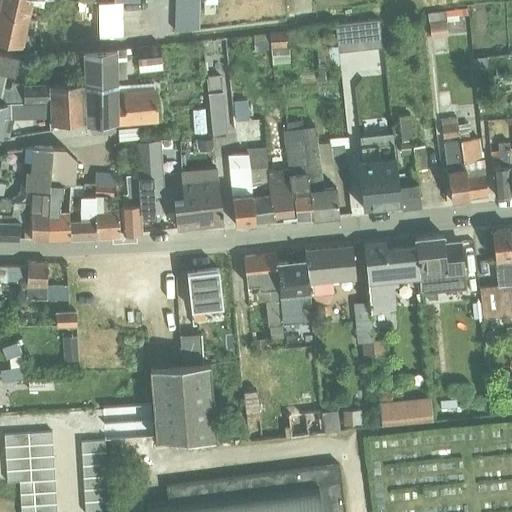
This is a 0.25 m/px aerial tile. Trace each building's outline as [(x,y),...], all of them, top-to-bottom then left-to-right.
[(0,0),(0,13),(29,19),(50,24),(50,19),(62,19),(63,12),(44,8),(31,6),(9,0),(0,0)] [(44,8),(63,12),(66,0),(9,0),(31,6),(44,8)] [(175,0),(175,31),(200,29),(200,0),(175,0)] [(204,0),(204,13),(218,13),(217,0),(204,0)] [(123,2),(77,2),(78,40),(124,39),(123,2)] [(467,9),(428,14),(431,39),(448,37),(446,23),(459,21),(459,17),(468,16),(467,9)] [(29,19),(0,13),(0,40),(36,45),(36,34),(26,34),(29,19)] [(379,22),(337,25),(340,52),(383,48),(379,22)] [(287,32),(270,33),(273,65),(290,63),(289,48),(287,49),(287,32)] [(267,34),(254,35),(255,51),(269,50),(267,34)] [(325,39),(318,40),(321,84),(326,84),(325,65),(340,64),(338,47),(326,48),(325,39)] [(160,45),(137,47),(139,72),(163,70),(160,45)] [(497,47),(486,47),(489,86),(492,86),(493,106),(511,105),(511,54),(498,56),(497,47)] [(84,82),(86,121),(118,119),(116,86),(116,79),(115,49),(83,52),(84,82)] [(115,49),(116,79),(128,78),(127,49),(115,49)] [(0,71),(5,73),(16,74),(18,55),(0,51),(0,71)] [(0,100),(6,102),(49,100),(48,82),(12,82),(11,88),(4,88),(5,73),(0,71),(0,100)] [(221,76),(207,77),(212,137),(227,136),(221,76)] [(49,100),(51,116),(51,124),(86,121),(84,82),(48,82),(49,100)] [(116,86),(118,119),(118,124),(158,122),(155,82),(116,86)] [(6,102),(0,100),(0,139),(8,138),(14,117),(51,116),(49,100),(6,102)] [(247,100),(233,101),(236,121),(248,120),(247,100)] [(206,109),(192,110),(194,134),(207,134),(206,109)] [(411,115),(399,116),(402,141),(413,140),(411,115)] [(457,118),(441,120),(444,139),(460,137),(461,141),(444,143),(452,201),(470,199),(488,197),(480,139),(470,140),(469,133),(471,133),(470,124),(458,125),(457,118)] [(302,121),(287,123),(287,130),(303,128),(302,121)] [(304,140),(313,219),(339,216),(336,187),(325,188),(323,171),(347,169),(344,139),(331,140),(332,142),(319,144),(316,127),(303,128),(304,140)] [(139,128),(119,129),(119,141),(140,140),(139,128)] [(304,140),(303,128),(287,130),(284,130),(291,191),(296,191),(296,195),(292,196),(293,207),(297,207),(299,220),(313,219),(304,140)] [(136,142),(137,153),(138,164),(141,214),(156,213),(155,196),(164,196),(160,143),(160,140),(136,142)] [(212,140),(179,141),(180,152),(214,150),(212,140)] [(137,153),(136,142),(117,143),(117,145),(117,154),(118,154),(137,153)] [(511,194),(508,149),(508,143),(498,144),(499,152),(490,153),(495,196),(511,194)] [(425,146),(414,148),(417,171),(427,169),(425,146)] [(11,199),(13,202),(21,203),(25,204),(31,202),(32,191),(50,192),(50,183),(52,147),(26,147),(21,191),(11,199)] [(52,147),(50,183),(64,184),(69,184),(75,184),(75,182),(77,159),(66,148),(52,147)] [(248,154),(256,222),(275,220),(273,202),(271,202),(265,148),(248,150),(248,154)] [(256,222),(248,154),(228,157),(236,226),(256,224),(256,222)] [(402,207),(399,177),(397,161),(358,165),(363,209),(401,205),(401,208),(402,207)] [(141,214),(138,164),(128,164),(129,176),(127,176),(128,194),(122,194),(124,234),(142,233),(141,214)] [(180,201),(176,201),(178,230),(224,226),(216,168),(181,171),(183,199),(183,201),(180,201)] [(94,183),(95,183),(114,184),(117,184),(117,173),(95,171),(94,183)] [(399,177),(402,207),(421,206),(417,174),(399,177)] [(50,183),(50,192),(48,239),(70,238),(69,201),(64,201),(64,184),(50,183)] [(69,201),(70,238),(97,236),(95,183),(94,183),(84,183),(84,185),(75,184),(69,184),(69,201)] [(95,183),(97,236),(120,234),(119,206),(107,206),(107,197),(113,197),(114,184),(95,183)] [(25,204),(25,222),(24,238),(48,239),(50,192),(32,191),(31,202),(25,204)] [(0,200),(0,212),(11,213),(13,202),(11,199),(1,197),(0,200)] [(273,202),(275,220),(275,223),(288,221),(285,201),(273,202)] [(0,236),(19,237),(20,222),(25,222),(25,204),(21,203),(13,202),(11,213),(0,212),(0,236)] [(481,302),(483,320),(511,316),(511,244),(510,229),(492,231),(498,286),(480,288),(481,302)] [(417,247),(420,278),(422,294),(466,290),(461,243),(445,245),(444,236),(416,239),(417,247)] [(370,302),(371,312),(397,309),(394,287),(400,287),(399,280),(420,278),(417,247),(387,250),(386,242),(364,245),(370,302)] [(309,276),(311,296),(335,294),(334,284),(339,284),(339,280),(356,278),(353,246),(306,251),(308,275),(309,276)] [(276,254),(283,324),(302,322),(302,324),(314,323),(311,296),(309,276),(308,275),(306,251),(305,251),(306,260),(305,260),(305,262),(293,263),(293,268),(289,268),(289,266),(289,264),(288,263),(287,263),(286,262),(284,263),(277,263),(276,254)] [(283,324),(276,254),(244,257),(247,286),(258,285),(260,302),(266,302),(269,327),(271,327),(272,339),(285,338),(283,324)] [(28,262),(27,299),(58,300),(68,300),(68,286),(47,286),(48,263),(28,262)] [(220,269),(188,272),(192,311),(224,307),(220,269)] [(371,312),(370,302),(355,304),(359,344),(362,344),(364,359),(375,358),(374,342),(371,312)] [(483,320),(481,302),(472,304),(473,320),(471,339),(480,339),(483,320)] [(76,312),(56,312),(57,326),(77,325),(76,312)] [(182,366),(204,365),(201,335),(180,336),(182,366)] [(0,337),(0,358),(0,360),(0,373),(16,370),(8,336),(0,337)] [(374,342),(375,358),(387,356),(386,340),(374,342)] [(204,365),(182,366),(150,369),(150,370),(153,405),(156,437),(156,440),(217,440),(210,364),(204,365)] [(54,378),(29,379),(29,390),(54,389),(54,378)] [(257,392),(244,393),(247,421),(260,419),(257,392)] [(432,398),(380,404),(382,426),(435,420),(432,398)] [(338,411),(323,413),(325,433),(327,433),(337,432),(340,431),(338,411)] [(360,411),(344,412),(345,426),(360,425),(360,411)] [(0,425),(0,476),(9,477),(10,511),(46,511),(45,425),(0,425)] [(72,505),(95,505),(95,434),(72,434),(72,505)] [(169,503),(147,506),(147,511),(345,511),(339,465),(167,486),(169,503)]
